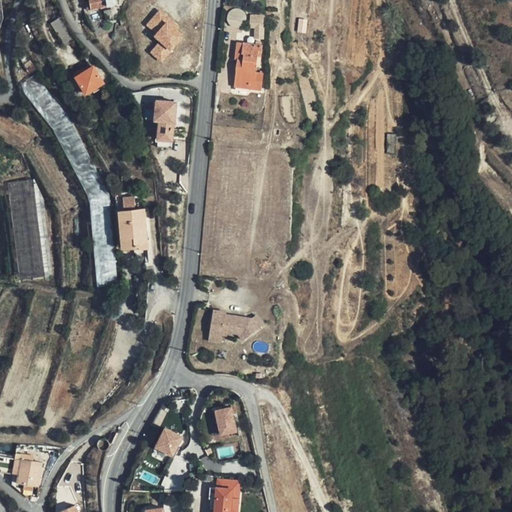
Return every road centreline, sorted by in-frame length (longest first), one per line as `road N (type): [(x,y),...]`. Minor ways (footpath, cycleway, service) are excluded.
road 1 (tertiary): [(170,372),(188,299),(215,0)]
road 2 (residential): [(170,372),(236,384),(250,395),(274,511)]
road 3 (tertiary): [(114,511),(120,464),(170,372)]
